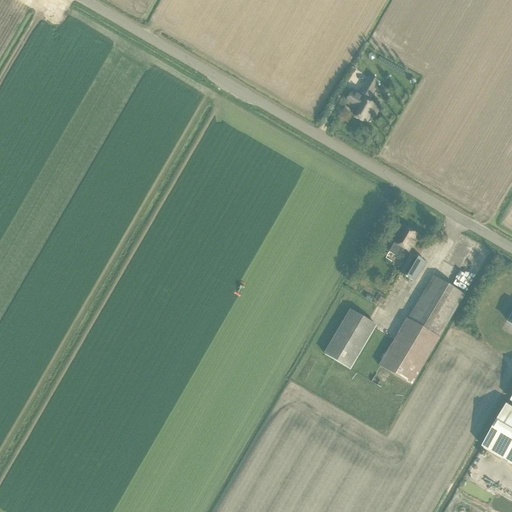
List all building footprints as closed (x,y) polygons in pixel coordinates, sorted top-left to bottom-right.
[(354,92),(348,102),(359,109),(355,116),(365,122),(369,124),(371,123),(374,119),(374,117),(370,115),(375,106),(376,106),(375,104),(370,101),(373,94),(380,83),(370,76),(369,77),(363,88),(359,95),(354,92)] [(404,249),(410,252),(419,237),(404,227),(390,253),(399,257),(404,249)] [(427,263),(411,253),(400,273),(415,282),(427,263)] [(411,385),(465,294),(435,277),(380,367),(411,385)] [(377,326),(350,310),(324,354),(351,370),(377,326)] [(511,408),(506,405),(481,448),(511,465),(511,398),(511,399),(511,408)]
